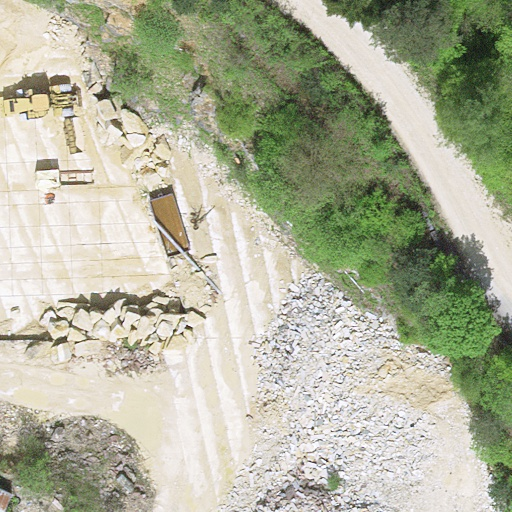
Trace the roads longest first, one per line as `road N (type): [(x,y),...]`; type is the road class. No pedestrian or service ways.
road 1 (track): [(511,298),(408,115),(305,0)]
road 2 (track): [(0,381),(116,401),(143,414),(164,438),(173,466),(172,511)]
